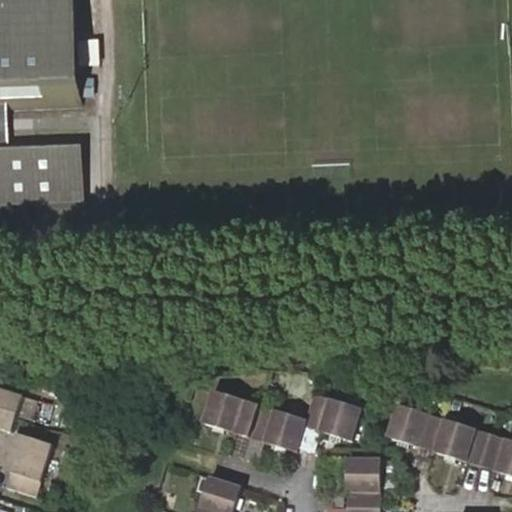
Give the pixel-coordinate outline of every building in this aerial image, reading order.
[(0,0),(0,220),(28,219),(26,150),(1,151),(0,141),(0,114),(77,113),(73,0),(0,0)] [(249,437),(262,403),(208,384),(201,403),(209,406),(204,420),(249,437)] [(366,407),(337,397),(316,390),(305,419),(355,437),(366,407)] [(0,436),(10,440),(23,405),(0,396),(0,436)] [(293,453),(305,419),(262,403),(249,437),(293,453)] [(432,455),(444,421),(399,404),(386,438),(432,455)] [(482,474),(494,440),(444,421),(432,455),(482,474)] [(35,500),(53,451),(19,439),(1,487),(35,500)] [(511,446),(494,440),(482,474),(511,484),(511,446)] [(345,462),(345,511),(378,511),(378,462),(345,462)] [(204,494),(197,511),(235,511),(244,488),(199,473),(194,490),(204,494)]
